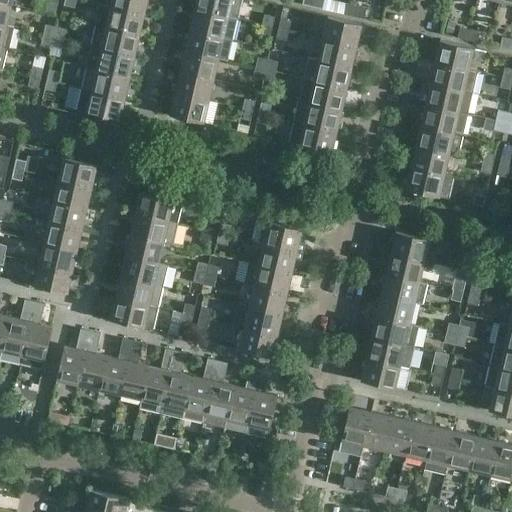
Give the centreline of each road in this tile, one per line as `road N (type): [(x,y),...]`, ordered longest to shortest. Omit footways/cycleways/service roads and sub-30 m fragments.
road 1 (residential): [(290,509),(418,0)]
road 2 (residential): [(290,509),(39,454)]
